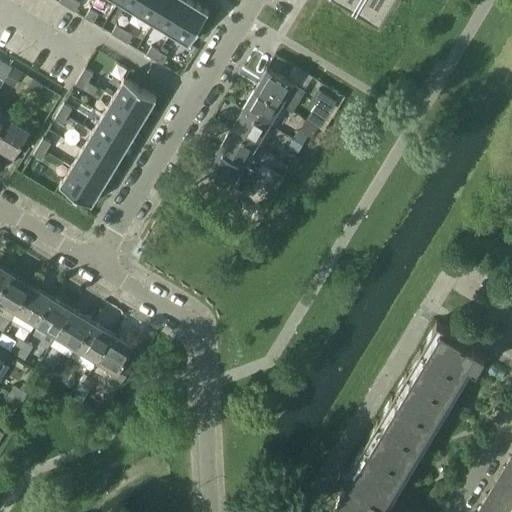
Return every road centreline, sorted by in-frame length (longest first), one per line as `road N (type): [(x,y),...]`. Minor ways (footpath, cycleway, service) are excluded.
road 1 (residential): [(250,0),(95,263)]
road 2 (residential): [(210,511),(201,341),(190,323),(95,263)]
